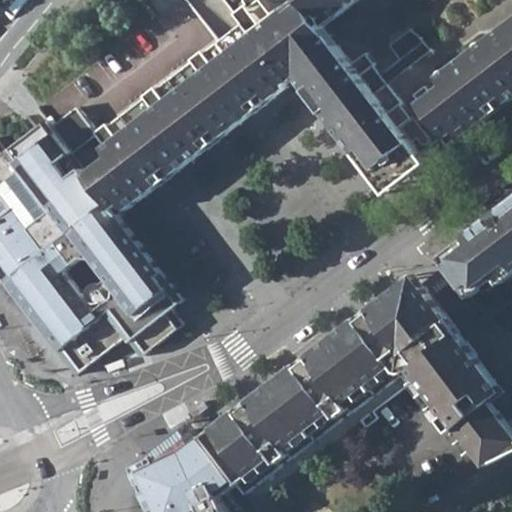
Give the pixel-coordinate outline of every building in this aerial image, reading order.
[(158,89),(149,102),(115,127),(112,125),(102,137),(77,154),(51,121),(40,129),(13,150),(3,136),(0,138),(0,267),(79,377),(130,337),(143,356),(200,313),(124,213),(297,84),(305,78),(391,193),(431,163),(416,142),(420,138),(428,148),(435,142),(379,69),(380,67),(371,55),(357,66),(341,47),(338,50),(330,38),(321,24),(355,0),(511,0),(511,19),(438,76),(444,85),(433,92),(427,83),(415,93),(446,133),(453,128),(458,134),(475,123),(478,127),(511,100),(511,0),(262,0),(276,21),(260,33),(254,37),(246,28),(209,55),(207,53),(196,66),(161,92),(158,89)] [(511,201),(469,234),(471,239),(446,257),(511,347),(511,332),(502,328),(495,317),(510,305),(506,300),(500,304),(487,288),(493,284),(490,280),(500,274),(507,284),(511,280),(511,201)] [(132,466),(154,511),(232,511),(230,506),(237,502),(230,491),(242,482),(249,493),(286,465),(283,460),(293,453),(296,457),(345,419),(342,415),(354,407),(355,411),(406,372),(403,368),(414,360),(417,363),(414,365),(447,412),(441,415),(450,430),(458,426),(487,465),(511,452),(511,426),(500,410),(511,402),(511,399),(418,272),(206,436),(193,420),(132,466)] [(126,358),(106,365),(109,372),(129,365),(126,358)] [(196,418),(209,408),(205,403),(192,413),(196,418)]
